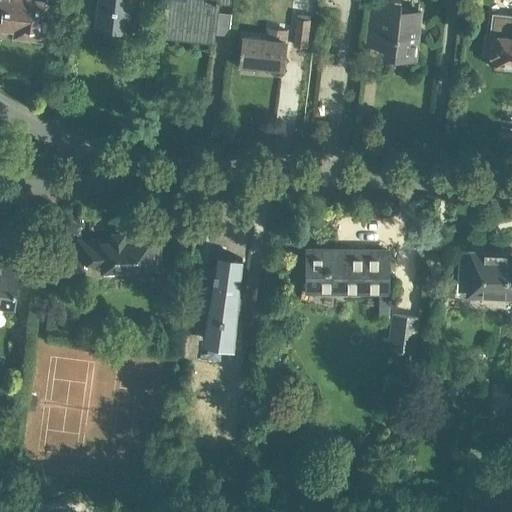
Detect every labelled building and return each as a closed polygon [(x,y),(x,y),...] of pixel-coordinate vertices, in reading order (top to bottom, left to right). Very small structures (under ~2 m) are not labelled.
[(17,32),(23,33),(24,36),(34,37),(37,34),(42,35),(46,0),(0,0),(0,26),(17,28),(17,32)] [(99,0),(97,25),(129,28),(131,0),(99,0)] [(182,32),(195,34),(195,30),(213,33),(212,39),(214,39),(218,1),(229,2),(229,4),(231,4),(231,0),(165,0),(166,1),(165,1),(164,6),(166,6),(163,32),(164,32),(165,26),(183,28),(182,32)] [(388,30),(387,33),(385,55),(415,58),(420,10),(400,8),(401,0),(399,0),(372,0),(369,28),(388,30)] [(511,16),(494,14),(491,34),(486,33),(484,55),(489,56),(488,62),(497,63),(500,67),(505,67),(509,64),(511,64),(511,16)] [(296,19),(295,33),(293,43),(307,45),(309,21),(296,19)] [(269,29),(268,38),(243,35),(242,47),(240,47),(239,52),(241,52),(240,62),(254,64),(255,63),(282,66),(285,40),(284,40),(285,30),(269,29)] [(113,238),(79,239),(80,261),(102,260),(102,267),(136,267),(136,269),(138,274),(141,277),(147,277),(149,274),(151,269),(150,255),(153,253),(160,253),(159,239),(124,240),(124,231),(121,231),(116,231),(112,232),(113,238)] [(309,249),(308,289),(316,289),(319,289),(378,290),(388,290),(389,251),(309,249)] [(511,293),(511,251),(459,249),(458,273),(450,273),(449,290),(499,293),(499,297),(511,297),(511,293)] [(243,254),(218,251),(204,334),(236,338),(243,254)] [(0,301),(12,303),(18,260),(0,257),(0,301)] [(392,347),(418,348),(420,316),(394,314),(392,347)] [(28,395),(27,407),(38,408),(39,396),(28,395)] [(5,447),(3,460),(17,462),(19,449),(5,447)]
